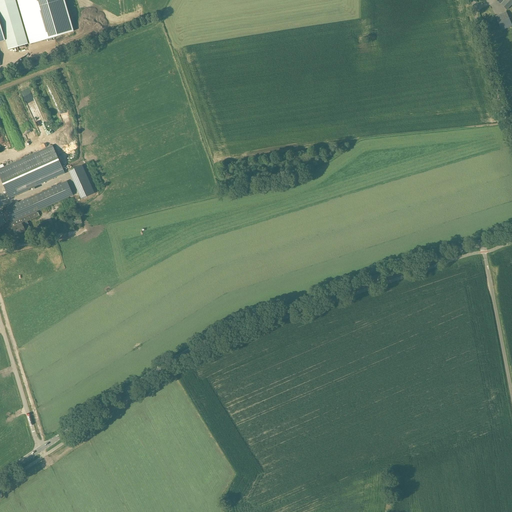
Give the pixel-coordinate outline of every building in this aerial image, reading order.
[(0,0),(0,20),(0,22),(5,40),(8,49),(28,44),(15,0),(0,0)] [(64,0),(29,0),(41,41),(74,32),(64,0)] [(511,0),(496,0),(507,10),(511,3),(511,0)] [(511,25),(506,12),(495,16),(501,31),(511,26),(511,25)] [(65,174),(53,147),(0,169),(0,175),(10,198),(29,190),(28,189),(65,174)] [(68,171),(81,199),(95,193),(82,165),(68,171)] [(30,197),(37,212),(73,196),(67,181),(30,197)] [(39,216),(37,212),(30,197),(5,209),(11,222),(9,223),(8,225),(9,228),(11,229),(13,228),(22,224),(39,216)] [(74,225),(82,223),(80,216),(72,219),(74,225)] [(13,228),(16,235),(25,230),(22,224),(13,228)]
